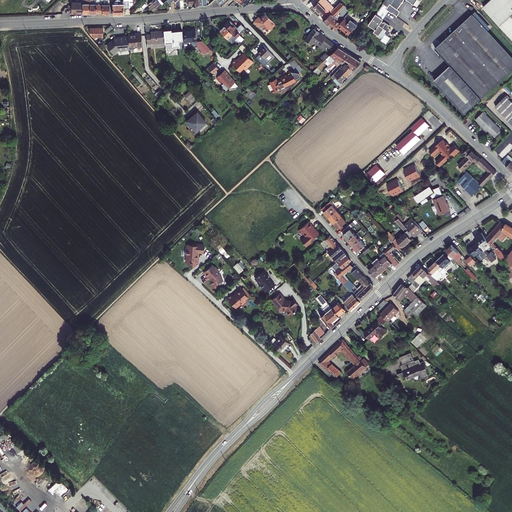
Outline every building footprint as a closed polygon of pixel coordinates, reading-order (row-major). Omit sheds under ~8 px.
[(85,0),(86,2),(82,2),(82,1),(82,6),(79,6),(79,13),(90,13),(90,0),(85,0)] [(102,0),(103,13),(112,13),(112,3),(109,3),(108,0),(102,0)] [(112,3),(112,13),(112,14),(124,14),(124,7),(129,7),(129,3),(132,3),(131,0),(123,0),(123,1),(121,1),(120,0),(115,0),(112,3)] [(145,0),(145,1),(154,11),(161,4),(156,0),(145,0)] [(318,0),(312,6),(320,14),(330,4),(326,0),(318,0)] [(399,12),(399,10),(396,8),(401,0),(392,0),(390,3),(389,3),(387,6),(385,8),(388,10),(391,12),(392,12),(397,15),(399,12)] [(511,37),(511,0),(490,0),(484,7),(511,37)] [(82,6),(82,1),(71,1),(72,13),(79,13),(79,6),(82,6)] [(334,19),(337,16),(336,16),(341,10),(345,6),(340,1),(334,8),(329,12),(330,13),(324,18),(322,20),(326,24),(331,27),(331,26),(335,29),(337,26),(340,23),(334,19)] [(329,12),(334,8),(330,4),(320,14),(324,18),(330,13),(329,12)] [(387,6),(383,4),(376,14),(375,13),(367,23),(374,29),(373,30),(378,34),(378,35),(382,38),(380,40),(385,43),(390,36),(388,34),(391,30),(391,29),(391,28),(388,27),(389,25),(384,21),(383,21),(382,22),(380,21),(388,10),(385,8),(387,6)] [(344,12),(347,9),(345,6),(341,10),(336,16),(337,16),(342,11),(344,12)] [(278,25),(265,13),(260,17),(260,18),(258,20),(256,19),(254,21),(260,27),(265,22),(269,26),(268,30),(272,31),(278,25)] [(436,48),(451,64),(434,79),(465,113),(481,97),(511,69),(511,55),(473,14),(436,48)] [(347,20),(344,18),(340,23),(337,26),(347,34),(352,27),(353,28),(357,23),(354,20),(353,21),(349,18),(347,22),(346,22),(347,20)] [(236,28),(232,25),(231,26),(228,22),(225,26),(235,36),(239,40),(242,37),(237,32),(240,30),(237,27),(236,28)] [(225,26),(220,30),(230,41),(235,36),(225,26)] [(89,28),(89,30),(89,31),(94,37),(102,37),(103,36),(103,28),(89,28)] [(164,28),(164,30),(165,45),(165,48),(179,46),(179,40),(178,30),(178,29),(171,30),(171,28),(164,28)] [(332,50),(335,45),(318,32),(313,28),(305,39),(310,43),(312,41),(318,46),(319,45),(324,50),(326,46),(329,48),(332,50)] [(183,40),(184,47),(197,46),(204,54),(208,50),(212,55),(214,52),(202,40),(196,41),(195,29),(182,30),(183,40)] [(147,47),(165,45),(164,30),(150,31),(150,34),(146,34),(147,47)] [(135,34),(128,35),(128,37),(129,50),(133,49),(135,47),(136,46),(136,47),(142,47),(141,33),(135,33),(135,34)] [(126,50),(129,50),(128,37),(122,37),(122,39),(118,39),(118,37),(114,38),(114,39),(113,39),(106,44),(112,54),(116,52),(115,51),(117,51),(122,50),(122,51),(126,51),(126,50)] [(259,54),(256,57),(264,65),(273,56),(263,45),(256,51),(259,54)] [(330,61),(342,49),(337,46),(314,69),(317,72),(321,68),(320,67),(328,59),(330,61)] [(349,53),(342,49),(330,61),(322,69),(324,71),(332,64),(335,67),(344,58),(349,53)] [(253,62),(244,52),(236,59),(235,58),(231,63),(239,71),(243,68),(244,69),(253,62)] [(349,53),(344,58),(348,61),(346,64),(351,70),(361,61),(349,53)] [(291,62),(300,72),(303,68),(294,58),(291,62)] [(218,68),(213,62),(207,67),(212,73),(213,73),(216,77),(226,89),(230,86),(230,87),(238,85),(230,77),(229,78),(223,71),(222,71),(220,73),(217,69),(218,68)] [(345,63),(342,65),(345,68),(343,70),(347,74),(351,70),(346,64),(345,63)] [(339,81),(341,80),(347,74),(343,70),(345,68),(342,65),(331,76),(339,84),(339,81)] [(144,82),(134,70),(131,72),(142,84),(144,82)] [(276,79),(269,82),(274,90),(280,87),(281,89),(285,88),(285,89),(291,86),(291,87),(301,78),(298,74),(291,72),(292,73),(277,81),(276,79)] [(239,99),(241,102),(246,98),(252,92),(249,89),(247,91),(239,99)] [(191,90),(184,95),(188,99),(189,97),(193,101),(197,98),(191,90)] [(507,121),(511,125),(511,101),(506,95),(495,106),(509,119),(507,121)] [(203,116),(197,110),(191,115),(192,116),(190,118),(185,122),(189,127),(191,125),(196,131),(205,123),(201,119),(202,118),(201,117),(203,116)] [(483,111),(475,119),(480,124),(480,123),(482,125),(481,125),(486,130),(487,129),(494,136),(501,129),(483,111)] [(429,125),(422,117),(411,127),(413,130),(396,146),(404,154),(421,138),(418,135),(429,125)] [(454,156),(460,151),(454,143),(449,148),(443,140),(430,151),(434,156),(440,151),(443,155),(436,161),(440,166),(448,160),(447,159),(453,154),(454,156)] [(496,171),(481,157),(480,158),(472,150),(471,151),(468,148),(464,152),(465,153),(464,154),(466,156),(458,165),(463,169),(473,158),(475,160),(477,162),(477,161),(490,173),(493,176),(497,172),(496,171)] [(511,171),(511,163),(510,162),(511,161),(506,157),(502,162),(506,166),(511,171)] [(464,170),(475,160),(473,158),(463,169),(464,170)] [(415,163),(404,170),(410,181),(421,175),(415,163)] [(385,173),(377,164),(365,174),(373,184),(385,173)] [(487,176),(480,184),(467,171),(462,176),(467,180),(462,185),(472,195),(482,185),(483,187),(490,179),(487,176)] [(462,176),(458,181),(462,185),(467,180),(462,176)] [(398,178),(387,184),(393,197),(404,191),(398,178)] [(419,203),(421,206),(428,201),(426,198),(429,195),(431,198),(441,194),(437,187),(431,189),(428,186),(412,198),(417,204),(419,203)] [(443,194),(433,198),(439,214),(449,210),(443,194)] [(331,201),(322,209),(329,217),(336,210),(332,205),(333,204),(331,201)] [(329,217),(334,223),(341,216),(336,210),(329,217)] [(341,216),(334,223),(338,228),(339,228),(346,222),(341,216)] [(398,218),(395,220),(405,232),(397,239),(396,238),(395,239),(391,233),(387,237),(390,240),(396,247),(399,250),(412,239),(410,236),(412,234),(408,229),(398,218)] [(315,225),(310,219),(300,228),(304,232),(305,231),(307,234),(303,239),(305,242),(307,244),(312,239),(320,232),(314,225),(315,225)] [(348,240),(355,234),(350,228),(358,222),(355,219),(349,224),(342,230),(341,231),(348,240)] [(511,226),(506,222),(505,223),(501,220),(486,237),(491,245),(494,250),(506,269),(511,275),(511,226)] [(339,228),(342,230),(349,224),(346,222),(339,228)] [(416,223),(411,227),(418,234),(422,230),(416,223)] [(418,234),(411,227),(408,229),(412,234),(415,237),(418,234)] [(478,241),(479,242),(486,237),(482,231),(475,236),(478,241)] [(348,240),(353,245),(360,239),(355,234),(348,240)] [(327,251),(336,244),(329,235),(321,241),(327,249),(326,250),(327,251)] [(485,250),(491,245),(486,237),(479,242),(478,241),(470,247),(481,260),(489,254),(485,250)] [(360,239),(353,245),(358,251),(365,245),(360,239)] [(380,248),(386,255),(392,262),(395,266),(399,262),(391,251),(396,247),(390,240),(380,248)] [(192,243),(192,244),(187,244),(186,248),(185,248),(185,254),(187,254),(186,262),(190,262),(189,265),(195,266),(195,262),(197,263),(197,255),(197,251),(203,252),(204,246),(202,244),(192,243)] [(452,243),(447,248),(455,256),(457,259),(461,264),(462,262),(461,260),(462,259),(460,257),(462,255),(452,243)] [(327,251),(336,262),(345,254),(336,244),(327,251)] [(485,250),(489,254),(494,250),(491,245),(485,250)] [(444,267),(455,256),(447,248),(443,251),(444,252),(437,259),(444,267)] [(336,262),(332,265),(338,271),(336,273),(340,278),(341,277),(345,281),(347,279),(344,275),(350,269),(345,264),(348,262),(350,260),(345,254),(336,262)] [(471,265),(477,260),(471,254),(466,259),(471,265)] [(386,255),(380,260),(386,267),(392,262),(386,255)] [(373,262),(375,265),(381,271),(386,267),(380,260),(378,257),(373,262)] [(450,276),(451,274),(444,267),(437,259),(427,269),(437,280),(445,271),(450,276)] [(237,263),(232,266),(238,273),(243,269),(237,263)] [(212,264),(203,272),(208,277),(209,277),(209,278),(212,283),(211,283),(213,288),(218,285),(217,283),(223,280),(221,275),(220,275),(219,272),(217,270),(217,269),(215,266),(214,267),(212,264)] [(437,280),(427,269),(421,264),(411,274),(420,284),(426,278),(429,280),(435,286),(439,282),(437,280)] [(465,264),(463,266),(474,279),(479,275),(475,271),(473,273),(465,264)] [(369,270),(375,277),(381,271),(375,265),(369,270)] [(352,274),(354,276),(355,275),(362,283),(367,278),(356,267),(354,270),(355,271),(351,273),(352,274)] [(268,275),(264,270),(256,276),(254,278),(255,279),(259,284),(258,285),(264,293),(274,285),(266,276),(268,275)] [(349,281),(352,283),(357,279),(354,276),(352,274),(348,279),(349,281)] [(414,291),(420,284),(411,274),(408,277),(412,282),(408,285),(414,291)] [(355,293),(361,299),(373,288),(373,284),(367,278),(362,283),(361,283),(364,286),(360,290),(359,289),(358,290),(355,293)] [(352,283),(349,281),(347,283),(350,287),(349,288),(355,293),(358,290),(352,283)] [(404,309),(410,314),(414,311),(417,315),(428,304),(414,291),(408,285),(407,286),(402,282),(392,295),(400,301),(406,293),(413,300),(412,301),(411,300),(409,302),(410,303),(404,309)] [(231,295),(227,298),(234,307),(236,307),(240,304),(242,304),(246,301),(245,300),(248,298),(240,288),(235,293),(236,293),(232,296),(231,295)] [(290,314),(298,308),(296,305),(297,303),(293,298),(292,300),(291,299),(290,300),(287,300),(286,299),(284,299),(284,298),(279,292),(270,300),(272,303),(273,302),(275,304),(275,305),(278,308),(282,309),(286,310),(290,314)] [(348,312),(360,300),(352,293),(343,301),(345,303),(343,306),(348,312)] [(338,315),(331,307),(320,294),(315,298),(321,305),(319,306),(325,312),(320,316),(328,326),(333,322),(332,321),(338,316),(338,315)] [(338,301),(331,307),(338,315),(345,309),(338,301)] [(392,302),(381,313),(384,315),(388,320),(389,320),(399,310),(392,302)] [(438,314),(443,319),(448,313),(444,309),(438,314)] [(365,333),(370,338),(376,332),(381,336),(386,331),(377,321),(365,333)] [(324,332),(318,326),(314,330),(320,337),(324,332)] [(412,340),(419,347),(430,336),(424,329),(412,340)] [(315,341),(316,342),(320,338),(320,337),(314,330),(310,334),(311,335),(309,336),(314,342),(315,341)] [(270,341),(273,343),(281,351),(289,342),(281,335),(276,340),(273,337),(270,341)] [(354,377),(370,363),(364,357),(361,353),(359,355),(346,342),(347,342),(343,338),(319,361),(336,377),(341,372),(328,360),(337,351),(342,349),(354,362),(352,364),(354,366),(348,371),(354,377)] [(401,363),(411,358),(407,351),(398,357),(401,363)] [(415,361),(415,360),(413,356),(411,358),(401,363),(399,364),(401,368),(400,369),(401,370),(402,370),(403,370),(404,373),(407,378),(420,371),(422,374),(428,371),(426,368),(427,367),(421,358),(415,361)] [(78,501),(73,506),(79,511),(85,511),(90,508),(84,502),(82,504),(78,501)]
